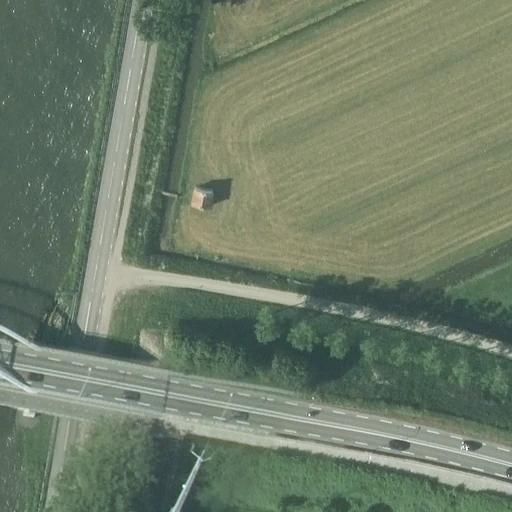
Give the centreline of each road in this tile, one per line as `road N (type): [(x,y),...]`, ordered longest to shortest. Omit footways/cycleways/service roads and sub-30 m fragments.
road 1 (primary): [(511,469),(0,369)]
road 2 (tertiary): [(55,511),(142,0)]
